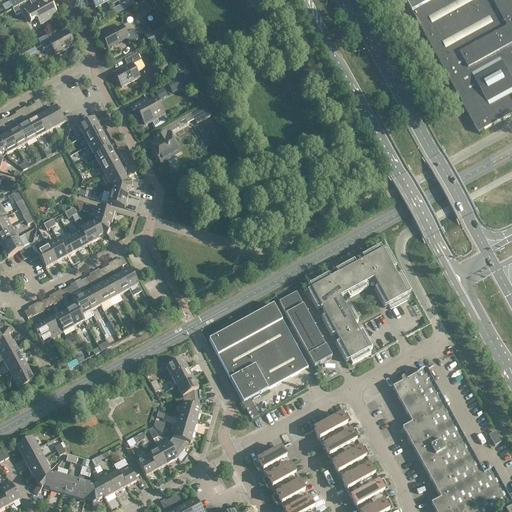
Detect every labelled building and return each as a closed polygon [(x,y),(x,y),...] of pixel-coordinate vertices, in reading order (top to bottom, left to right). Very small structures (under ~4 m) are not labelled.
[(13,0),(9,2),(13,9),(25,3),(23,0),(13,0)] [(90,0),(95,8),(109,0),(90,0)] [(131,0),(112,11),(115,16),(134,6),(131,0)] [(511,0),(403,0),(412,14),(478,135),(511,116),(511,115),(511,0)] [(37,21),(40,26),(58,16),(51,5),(47,8),(44,7),(41,2),(37,5),(35,1),(30,3),(32,7),(24,12),(30,23),(35,20),(37,21)] [(143,12),(136,16),(138,20),(142,19),(145,17),(144,16),(152,11),(148,4),(140,7),(143,12)] [(102,38),(108,49),(125,40),(129,45),(137,41),(132,31),(125,35),(122,27),(102,38)] [(50,46),(55,55),(74,46),(67,32),(52,40),(49,35),(38,41),(43,50),(50,46)] [(124,61),(127,67),(140,60),(137,54),(124,61)] [(114,74),(122,89),(139,79),(131,65),(114,74)] [(187,73),(166,84),(172,94),(180,89),(181,92),(193,85),(187,73)] [(163,90),(156,94),(159,100),(167,96),(163,90)] [(140,116),(145,126),(162,116),(155,102),(148,106),(145,101),(130,108),(136,119),(140,116)] [(65,124),(56,108),(46,114),(55,130),(65,124)] [(55,130),(46,114),(37,119),(45,135),(55,130)] [(156,133),(157,137),(153,139),(156,145),(152,148),(161,164),(166,161),(169,165),(171,166),(176,163),(177,161),(175,156),(179,153),(169,134),(194,121),(190,114),(156,133)] [(45,135),(37,119),(27,124),(36,140),(45,135)] [(94,119),(83,126),(78,128),(83,138),(99,129),(94,119)] [(36,140),(27,124),(18,129),(26,145),(36,140)] [(26,145),(18,129),(8,134),(17,150),(26,145)] [(104,139),(99,129),(83,138),(89,147),(104,139)] [(17,150),(8,134),(0,138),(0,144),(5,154),(6,156),(17,150)] [(109,148),(104,139),(89,147),(91,152),(94,157),(109,148)] [(112,152),(109,148),(94,157),(99,166),(114,158),(112,152)] [(119,167),(114,158),(99,166),(104,175),(119,167)] [(126,178),(119,167),(104,175),(110,186),(111,186),(124,179),(126,178)] [(111,186),(113,189),(112,193),(126,197),(128,190),(137,189),(137,184),(127,185),(124,179),(111,186)] [(110,192),(107,204),(124,209),(128,197),(126,197),(112,193),(110,192)] [(94,220),(95,221),(95,220),(109,225),(111,225),(114,213),(97,208),(94,220)] [(0,235),(11,229),(6,218),(0,221),(0,235)] [(95,220),(95,221),(94,225),(91,226),(91,227),(98,239),(104,236),(111,242),(114,237),(107,232),(109,225),(95,220)] [(90,225),(79,231),(88,247),(99,241),(98,239),(91,227),(91,226),(90,225)] [(17,239),(11,229),(0,235),(0,244),(2,248),(17,239)] [(88,247),(79,231),(69,237),(77,252),(88,247)] [(77,252),(69,237),(58,242),(67,258),(77,252)] [(23,250),(17,239),(2,248),(8,258),(23,250)] [(67,258),(58,242),(48,248),(56,264),(67,258)] [(56,264),(48,248),(37,254),(45,270),(56,264)] [(337,276),(329,281),(339,299),(347,295),(349,299),(368,289),(366,285),(370,283),(371,285),(370,285),(370,286),(369,286),(369,287),(370,287),(370,288),(371,288),(371,289),(372,289),(373,288),(374,288),(374,287),(374,286),(374,285),(376,284),(378,288),(374,290),(384,309),(388,307),(390,311),(408,301),(406,297),(410,294),(400,276),(396,278),(392,270),(396,268),(386,250),(382,252),(380,248),(361,258),(363,262),(356,266),(353,262),(335,272),(337,276)] [(141,292),(130,270),(120,276),(128,291),(132,298),(141,292)] [(128,291),(120,276),(111,281),(119,297),(128,291)] [(350,362),(351,366),(352,365),(352,366),(370,356),(368,352),(372,350),(362,331),(358,333),(353,326),(358,323),(347,305),(343,307),(339,299),(329,281),(327,277),(309,287),(311,291),(307,293),(317,311),(321,309),(325,317),(321,319),(331,338),(335,336),(339,343),(335,345),(346,364),(350,362)] [(119,297),(111,281),(101,286),(110,302),(119,297)] [(112,307),(110,302),(101,286),(92,291),(100,307),(103,312),(112,307)] [(100,307),(92,291),(82,297),(91,312),(100,307)] [(325,348),(296,294),(279,303),(308,357),(314,368),(331,359),(325,347),(325,348)] [(91,312),(82,297),(77,299),(72,302),(75,307),(81,318),(81,317),(84,323),(93,317),(91,312)] [(75,307),(65,313),(73,328),(84,323),(81,317),(81,318),(75,307)] [(217,358),(243,405),(251,400),(252,402),(253,402),(252,400),(259,396),(260,398),(261,398),(260,396),(308,370),(273,307),(209,342),(217,358)] [(73,328),(65,313),(54,319),(63,334),(73,328)] [(152,318),(145,322),(148,328),(155,324),(152,318)] [(63,334),(54,319),(44,324),(52,340),(63,334)] [(52,340),(44,324),(33,330),(42,346),(52,340)] [(4,335),(0,333),(0,351),(12,345),(11,344),(8,338),(14,331),(10,327),(4,335)] [(136,328),(130,331),(133,336),(138,333),(136,328)] [(13,343),(11,344),(12,345),(0,351),(0,357),(3,363),(19,354),(13,343)] [(24,364),(19,354),(3,363),(8,373),(24,364)] [(81,356),(76,359),(79,365),(84,362),(81,356)] [(166,369),(171,378),(187,370),(182,360),(166,369)] [(60,361),(55,364),(61,375),(66,372),(60,361)] [(29,373),(24,364),(8,373),(14,382),(29,373)] [(192,379),(187,370),(171,378),(176,388),(192,379)] [(428,372),(412,381),(409,382),(408,380),(407,379),(406,379),(405,379),(404,380),(404,381),(404,382),(406,385),(397,390),(406,407),(414,425),(405,430),(415,448),(420,446),(424,453),(419,456),(439,493),(443,500),(434,506),(437,511),(506,511),(511,509),(511,502),(495,472),(486,477),(438,390),(429,372),(428,372)] [(35,383),(29,373),(14,382),(19,392),(35,383)] [(198,390),(192,379),(176,388),(182,399),(183,402),(197,400),(196,391),(198,390)] [(155,381),(149,384),(152,389),(158,386),(155,381)] [(198,409),(197,400),(183,402),(183,405),(179,417),(196,421),(200,410),(198,409)] [(346,414),(313,431),(323,449),(351,433),(345,422),(349,420),(346,414)] [(196,421),(179,417),(176,428),(193,433),(196,421)] [(193,433),(176,428),(172,440),(171,442),(182,451),(188,444),(190,445),(193,433)] [(355,431),(351,433),(323,449),(332,466),(360,450),(354,439),(358,436),(355,431)] [(494,433),(489,436),(495,447),(500,444),(494,433)] [(16,447),(22,459),(38,450),(32,439),(16,447)] [(182,451),(171,442),(169,444),(158,450),(167,466),(178,460),(177,458),(182,451)] [(4,450),(0,451),(0,454),(4,461),(9,458),(7,454),(12,451),(10,447),(4,450)] [(364,447),(360,450),(332,466),(341,482),(369,467),(363,456),(367,453),(364,447)] [(290,467),(281,449),(252,465),(256,471),(260,468),(266,479),(266,480),(290,467)] [(44,461),(38,450),(22,459),(28,469),(44,461)] [(167,466),(158,450),(148,456),(156,472),(167,466)] [(156,472),(148,456),(137,462),(145,478),(156,472)] [(50,472),(44,461),(28,469),(34,480),(35,479),(48,472),(50,472)] [(133,464),(117,473),(125,489),(136,483),(134,479),(140,476),(133,464)] [(373,464),(369,467),(341,482),(350,499),(379,484),(378,483),(372,472),(376,470),(373,464)] [(299,483),(290,467),(266,480),(266,479),(262,482),(265,487),(269,485),(275,496),(275,497),(299,483)] [(35,479),(39,485),(33,493),(37,496),(43,488),(49,490),(50,491),(54,477),(53,477),(50,476),(48,472),(35,479)] [(125,489),(117,473),(106,479),(115,494),(125,489)] [(54,475),(53,477),(54,477),(50,491),(49,490),(49,492),(61,496),(66,479),(54,475)] [(71,479),(70,480),(66,479),(61,496),(72,499),(77,482),(76,482),(77,480),(71,479)] [(115,494),(106,479),(95,485),(96,486),(103,499),(104,500),(115,494)] [(382,481),(378,483),(379,484),(350,499),(357,511),(367,511),(388,501),(382,489),(386,487),(382,481)] [(89,485),(77,482),(72,499),(84,503),(85,501),(89,487),(89,485)] [(287,511),(308,500),(299,483),(275,497),(275,496),(271,498),(274,504),(278,502),(283,511),(287,511)] [(11,486),(0,491),(0,492),(8,507),(19,501),(11,486)] [(96,486),(93,488),(89,487),(85,501),(92,503),(92,511),(98,511),(97,503),(103,499),(96,486)] [(0,511),(8,507),(0,492),(0,511)] [(314,511),(308,500),(287,511),(314,511)] [(201,511),(195,501),(186,506),(188,511),(201,511)] [(391,506),(388,501),(367,511),(388,511),(387,509),(391,506)]
